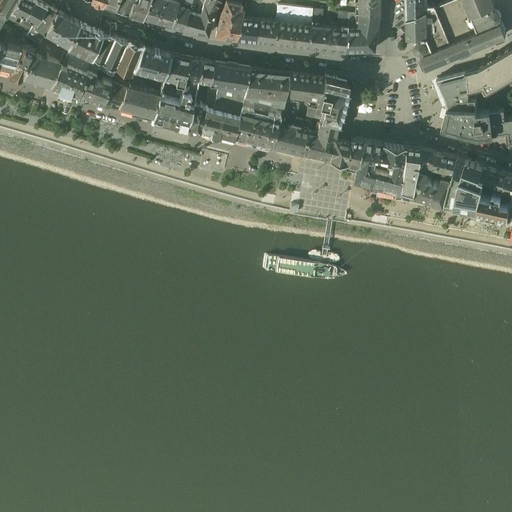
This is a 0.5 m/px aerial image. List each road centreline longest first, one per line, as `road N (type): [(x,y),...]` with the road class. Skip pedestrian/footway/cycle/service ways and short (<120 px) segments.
road 1 (residential): [(65,0),(208,47),(387,67)]
road 2 (residential): [(254,152),(0,81)]
